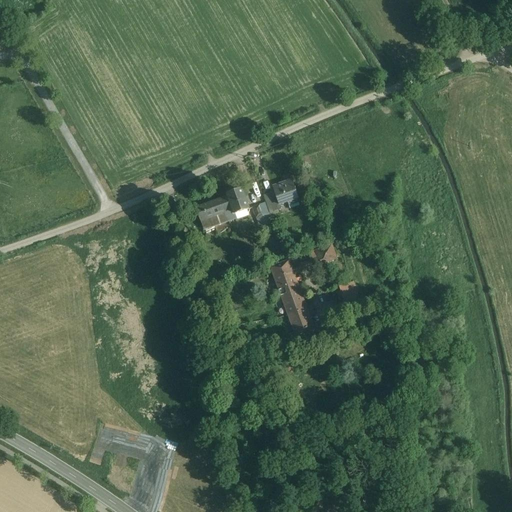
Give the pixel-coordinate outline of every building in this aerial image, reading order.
[(294,179),(273,185),(279,204),(300,197),(294,179)] [(227,197),(193,208),(200,231),(237,219),(235,213),(251,208),(244,187),(226,192),(227,197)] [(274,192),(264,195),(270,214),(280,211),(274,192)] [(264,215),(260,204),(252,207),(256,218),(264,215)] [(268,214),(256,218),(262,234),(274,230),(268,214)] [(315,326),(297,275),(315,268),(317,273),(340,264),(332,244),(309,252),(311,259),(293,265),(291,260),(272,267),(295,333),(315,326)] [(354,282),(336,289),(343,307),(361,300),(354,282)]
